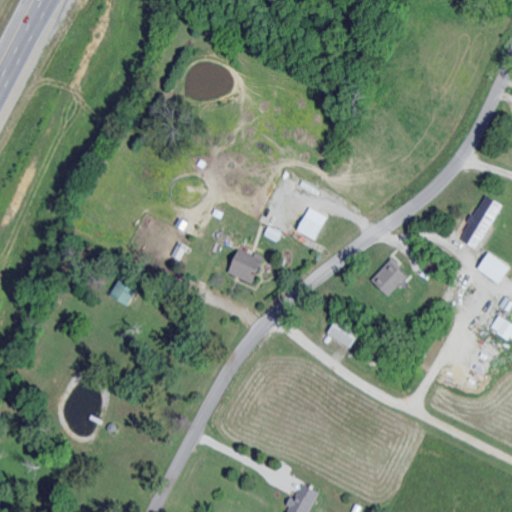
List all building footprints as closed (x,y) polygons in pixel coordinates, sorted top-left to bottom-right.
[(463,238),(481,249),(509,204),(491,193),(463,238)] [(322,240),(333,215),(314,207),(303,232),(322,240)] [(188,243),(180,241),(175,256),(183,259),(188,243)] [(272,257),(260,251),(258,255),(242,247),(231,270),(259,283),(272,257)] [(510,283),(511,279),(511,260),(495,252),(486,270),(510,283)] [(396,294),(413,275),(395,259),(378,278),(396,294)] [(511,338),(511,319),(503,314),(494,327),(511,338)] [(355,348),(366,330),(344,315),(332,333),(355,348)] [(287,511),(308,511),(318,489),(301,482),(287,511)]
